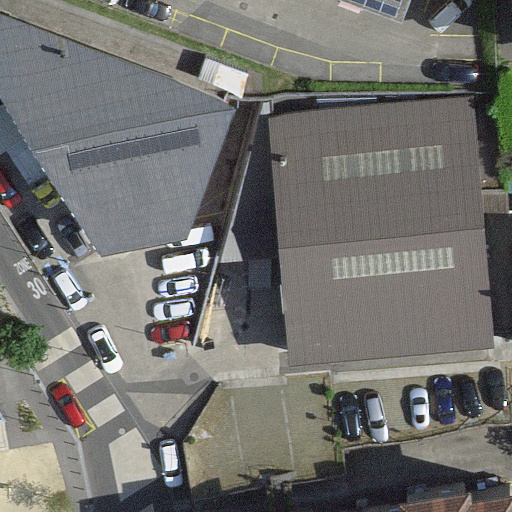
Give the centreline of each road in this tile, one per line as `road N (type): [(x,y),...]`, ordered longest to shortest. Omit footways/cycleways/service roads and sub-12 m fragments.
road 1 (residential): [(115,511),(101,446),(0,275)]
road 2 (unknown): [(106,469),(143,432),(153,392),(146,347)]
